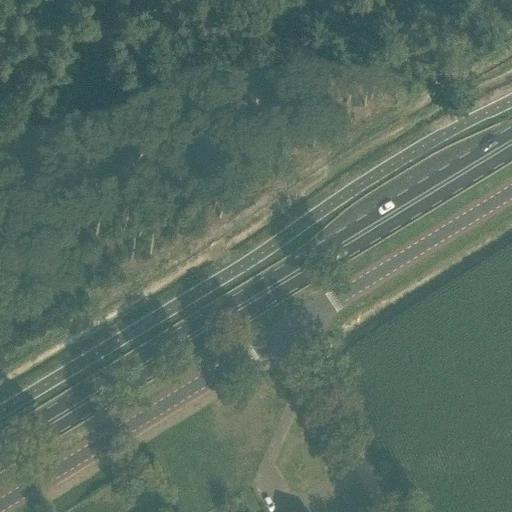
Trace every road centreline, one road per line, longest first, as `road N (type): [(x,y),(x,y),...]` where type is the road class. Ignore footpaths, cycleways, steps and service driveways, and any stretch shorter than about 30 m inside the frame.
road 1 (primary): [(0,456),(511,144)]
road 2 (unclassified): [(0,505),(294,329)]
road 3 (unclassified): [(294,329),(511,195)]
road 4 (unclassified): [(379,511),(294,329)]
